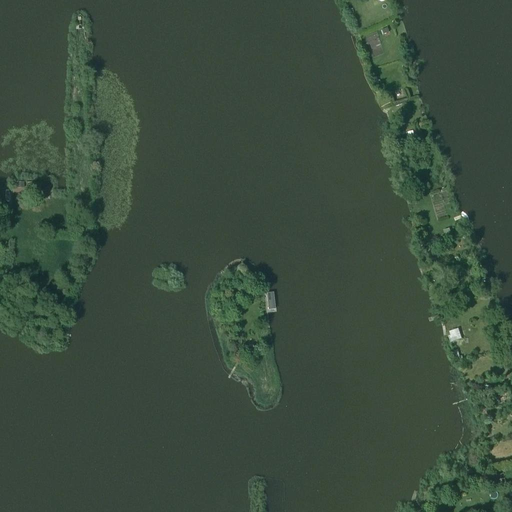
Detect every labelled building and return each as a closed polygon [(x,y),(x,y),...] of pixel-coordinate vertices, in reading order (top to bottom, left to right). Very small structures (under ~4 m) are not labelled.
[(435,245),(426,249),(430,258),(439,255),(435,245)] [(269,310),(275,309),(274,298),(273,298),(272,293),(266,294),(267,301),(268,301),(269,310)] [(451,336),(449,337),(451,342),(462,338),(458,329),(450,332),(451,336)] [(458,350),(453,351),(456,360),(458,360),(459,363),(464,362),(462,357),(460,357),(458,350)] [(504,473),(490,476),(492,487),(506,485),(504,473)]
